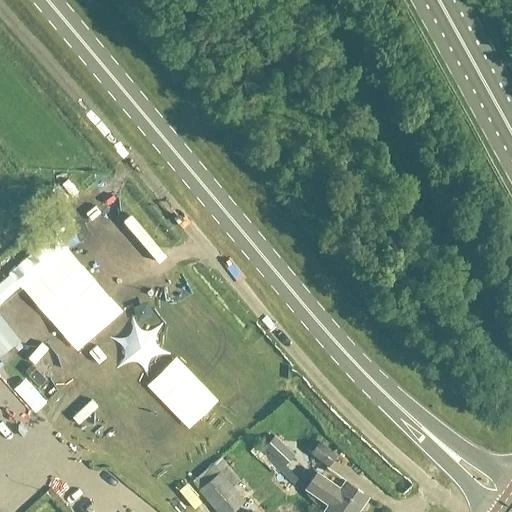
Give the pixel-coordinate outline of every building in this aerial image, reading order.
[(65,374),(71,367),(48,346),(41,353),(65,374)] [(290,450),(275,436),(265,446),(280,461),(285,466),(295,455),(290,450)] [(329,467),(338,454),(320,441),(311,453),(329,467)] [(303,478),(319,468),(311,456),(295,466),(303,478)] [(194,485),(200,492),(216,511),(233,511),(246,501),(234,487),(241,481),(221,457),(192,481),(194,485)] [(355,511),(366,496),(345,481),(339,489),(316,473),(305,488),(329,504),(324,511),(325,511),(355,511)]
